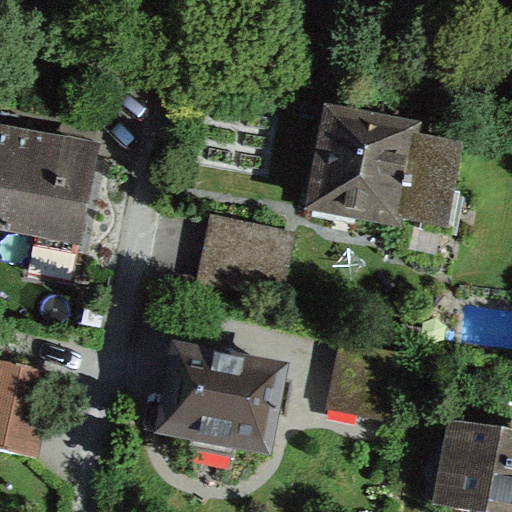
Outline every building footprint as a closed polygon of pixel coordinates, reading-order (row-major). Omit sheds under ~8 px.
[(419,132),(322,113),(302,216),(395,234),(396,226),(447,236),(463,155),(416,146),(419,132)] [(0,236),(84,253),(103,157),(0,137),(0,236)] [(295,236),(212,217),(196,286),(279,305),(295,236)] [(342,347),(328,412),(387,426),(402,361),(342,347)] [(288,373),(175,350),(157,440),(270,463),(288,373)] [(55,374),(0,363),(0,452),(39,460),(55,374)] [(511,511),(511,443),(446,430),(432,511),(511,511)]
